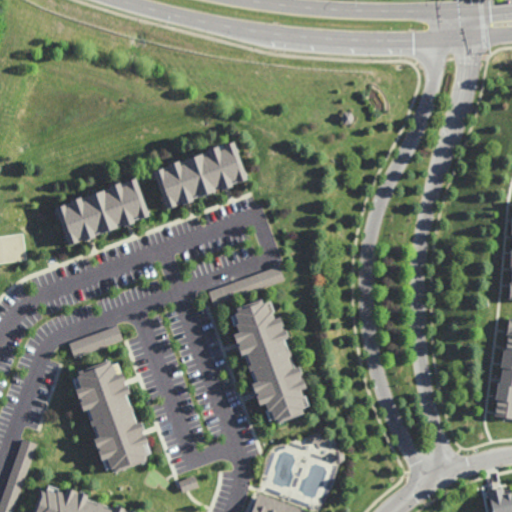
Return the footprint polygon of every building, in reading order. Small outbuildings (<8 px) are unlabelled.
[(166,207),(247,181),(234,141),(153,167),(166,207)] [(67,243),(149,217),(136,177),(55,204),(67,243)] [(213,305),(285,281),(280,266),(208,290),(213,305)] [(257,405),(267,402),(273,422),(308,412),(276,296),(231,309),(257,405)] [(494,416),(511,418),(511,318),(508,318),(494,416)] [(74,357),(124,340),(119,326),(69,343),(74,357)] [(120,357),(73,371),(104,473),(150,459),(120,357)] [(0,500),(0,511),(13,511),(37,444),(22,439),(0,500)] [(199,487),(195,475),(178,481),(182,492),(199,487)] [(139,511),(45,479),(33,511),(139,511)] [(488,490),(491,511),(511,511),(511,493),(503,495),(502,488),(488,490)] [(314,511),(258,494),(252,511),(314,511)]
